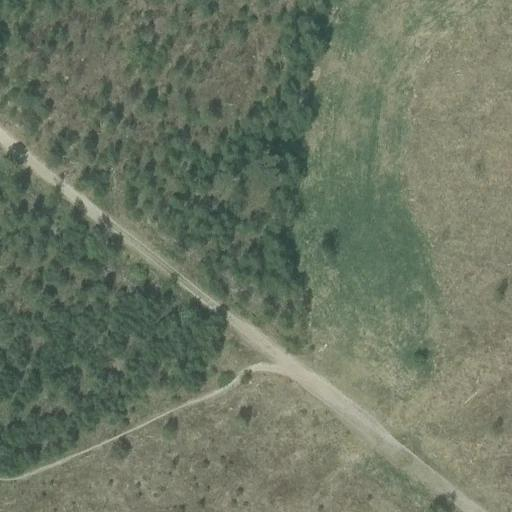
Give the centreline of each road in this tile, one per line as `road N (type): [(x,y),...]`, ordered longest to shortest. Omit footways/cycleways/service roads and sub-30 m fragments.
road 1 (track): [(0,141),(289,374)]
road 2 (track): [(289,374),(463,511)]
